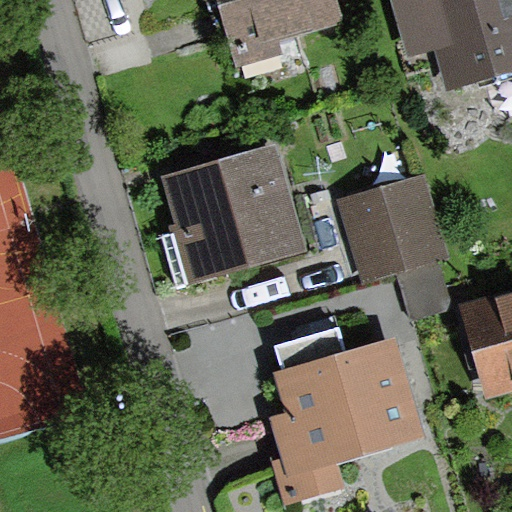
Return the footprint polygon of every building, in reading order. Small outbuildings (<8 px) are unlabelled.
[(338,0),(217,0),(235,61),(284,47),(280,33),(343,15),(338,0)] [(511,0),(389,0),(405,53),(433,45),(444,85),(511,65),(511,0)] [(154,231),(170,285),(309,244),(277,135),(158,170),(174,225),(154,231)] [(438,257),(448,254),(423,171),(336,197),(362,280),(393,270),(438,257)] [(438,257),(393,270),(407,317),(453,303),(438,257)] [(511,280),(457,296),(485,394),(511,385),(511,280)] [(337,320),(273,340),(280,363),(272,365),(284,406),(268,411),(280,449),(267,453),(281,501),(346,482),(337,452),(421,428),(391,329),(344,343),(337,320)] [(0,488),(20,486),(13,443),(0,444),(0,488)]
